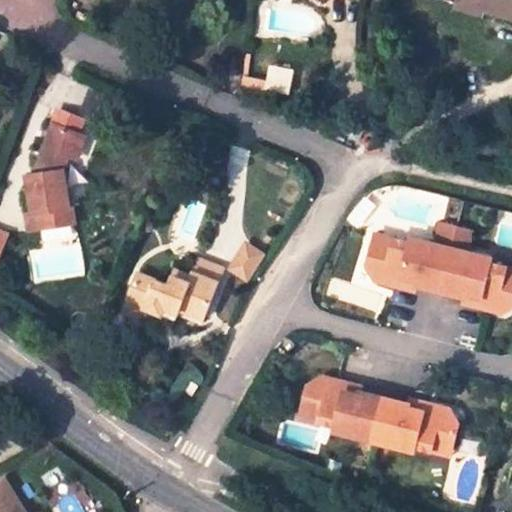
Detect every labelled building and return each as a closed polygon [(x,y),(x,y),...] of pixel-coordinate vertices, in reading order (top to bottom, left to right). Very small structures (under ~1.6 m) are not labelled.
[(511,0),(438,0),(504,19),(506,14),(511,15),(511,0)] [(242,70),(241,83),(265,85),(266,72),(242,70)] [(66,194),(63,174),(69,159),(77,136),(82,122),(58,112),(36,177),(37,188),(28,190),(32,217),(24,219),(27,236),(74,227),(71,210),(65,210),(63,194),(66,194)] [(85,139),(77,136),(69,159),(76,161),(85,139)] [(26,178),(28,190),(37,188),(36,177),(26,178)] [(397,290),(399,281),(414,285),(413,288),(438,295),(453,231),(438,227),(433,248),(408,242),(406,246),(390,242),(388,253),(369,249),(363,270),(372,284),(397,290)] [(453,231),(438,295),(464,301),(464,298),(479,301),(477,310),(502,317),(511,308),(511,282),(501,280),(503,269),(487,266),(488,261),(463,255),(468,234),(453,231)] [(388,253),(390,242),(371,238),(369,249),(388,253)] [(170,303),(185,308),(186,305),(211,314),(227,269),(202,260),(197,274),(179,268),(173,285),(140,273),(131,300),(148,306),(150,305),(166,310),(170,303)] [(511,282),(511,271),(503,269),(501,280),(511,282)] [(399,281),(397,290),(411,294),(413,288),(414,285),(399,281)] [(479,301),(464,298),(464,301),(463,306),(477,310),(479,301)] [(166,310),(182,316),(185,308),(170,303),(166,310)] [(183,391),(195,398),(201,387),(190,380),(183,391)] [(336,438),(373,448),(384,403),(359,397),(358,400),(343,397),(345,388),(321,381),(308,390),(302,414),(324,419),(321,430),(337,434),(336,438)] [(360,391),(345,388),(343,397),(358,400),(359,397),(360,391)] [(384,403),(373,448),(415,458),(416,453),(432,457),(435,446),(456,451),(461,427),(453,414),(426,407),(424,416),(409,413),(410,409),(384,403)] [(424,416),(426,407),(411,403),(410,409),(409,413),(424,416)] [(300,425),(321,430),(324,419),(302,414),(300,425)] [(453,462),(456,451),(435,446),(432,457),(453,462)] [(0,473),(0,492),(9,487),(0,473)] [(24,511),(9,487),(0,492),(0,511),(24,511)]
